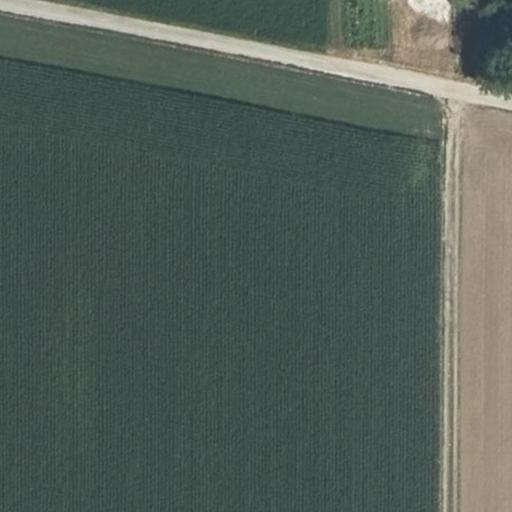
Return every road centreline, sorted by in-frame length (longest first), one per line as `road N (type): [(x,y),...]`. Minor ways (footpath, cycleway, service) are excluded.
road 1 (track): [(0,8),(511,105)]
road 2 (track): [(451,92),(448,511)]
